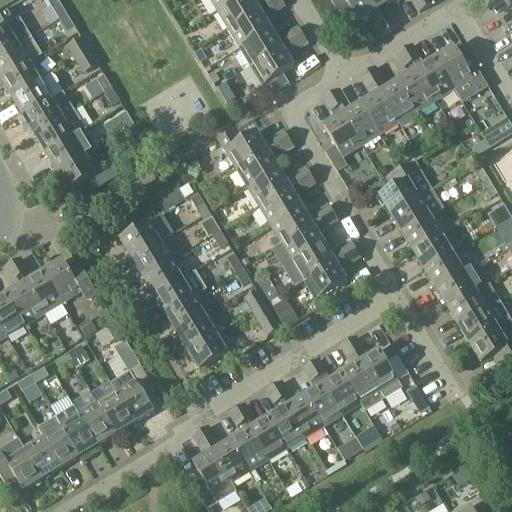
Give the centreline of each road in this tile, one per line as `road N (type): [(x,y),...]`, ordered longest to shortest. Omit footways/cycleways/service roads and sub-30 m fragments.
road 1 (residential): [(54,511),(189,434),(210,405),(395,296)]
road 2 (residential): [(395,296),(288,109),(341,76)]
road 3 (residential): [(475,427),(395,296)]
road 4 (residential): [(341,76),(450,12)]
